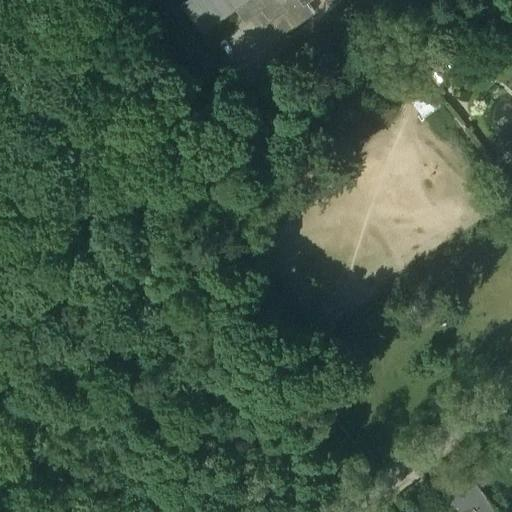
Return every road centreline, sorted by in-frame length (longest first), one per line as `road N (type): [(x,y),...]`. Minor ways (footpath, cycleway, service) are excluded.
road 1 (residential): [(511,382),(352,511)]
road 2 (track): [(15,0),(0,126)]
